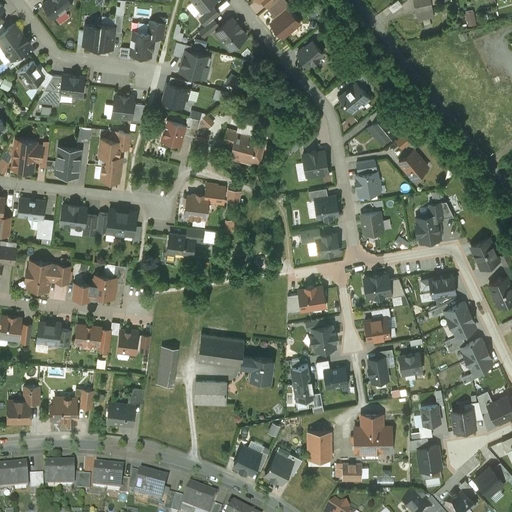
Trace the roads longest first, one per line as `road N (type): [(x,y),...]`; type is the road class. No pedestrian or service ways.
road 1 (residential): [(236,0),(330,117),(358,263)]
road 2 (residential): [(357,0),(511,187)]
road 3 (residential): [(358,263),(449,251),(463,261),(511,360)]
road 4 (residential): [(189,172),(159,209),(151,201),(0,182)]
road 5 (residential): [(17,0),(66,59),(158,71)]
road 6 (residential): [(361,403),(340,266),(358,263)]
road 7 (residential): [(0,298),(138,309)]
road 8 (residential): [(167,458),(233,479),(288,511)]
